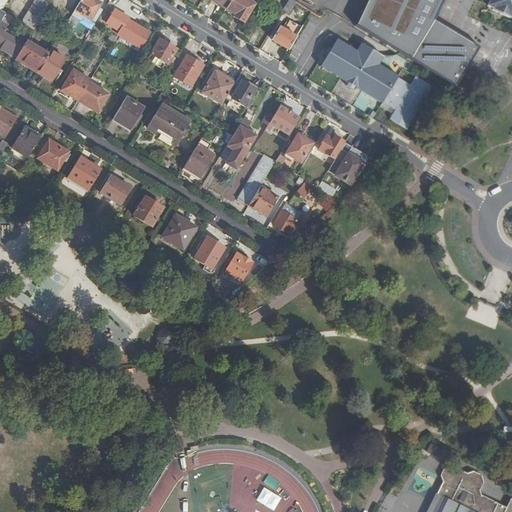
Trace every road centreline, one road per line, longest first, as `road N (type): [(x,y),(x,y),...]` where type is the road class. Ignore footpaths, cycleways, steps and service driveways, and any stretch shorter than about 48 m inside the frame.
road 1 (residential): [(153,0),(492,205)]
road 2 (residential): [(281,253),(0,82)]
